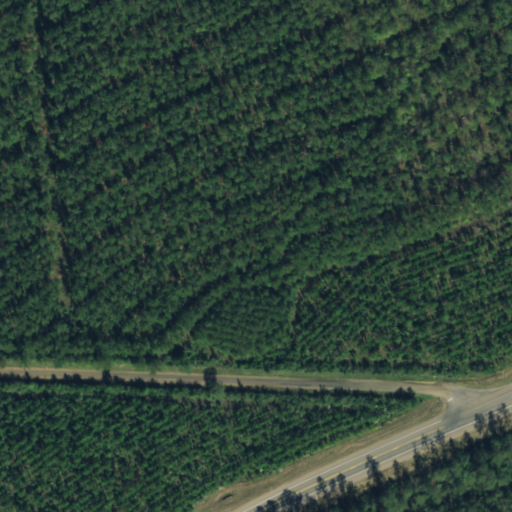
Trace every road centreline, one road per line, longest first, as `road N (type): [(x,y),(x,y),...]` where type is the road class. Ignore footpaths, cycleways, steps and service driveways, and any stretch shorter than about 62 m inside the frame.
road 1 (residential): [(502,405),(265,421),(0,404)]
road 2 (primary): [(275,511),(511,400)]
